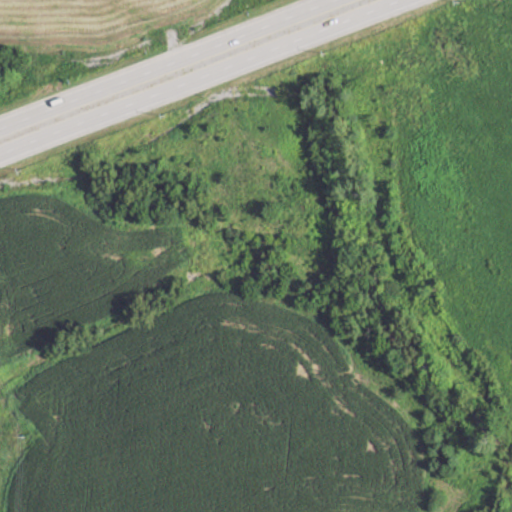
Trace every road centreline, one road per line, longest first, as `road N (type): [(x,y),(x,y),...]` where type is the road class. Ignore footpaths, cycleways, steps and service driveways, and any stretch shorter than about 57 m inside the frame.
road 1 (secondary): [(0,153),(399,0)]
road 2 (secondary): [(325,0),(0,124)]
